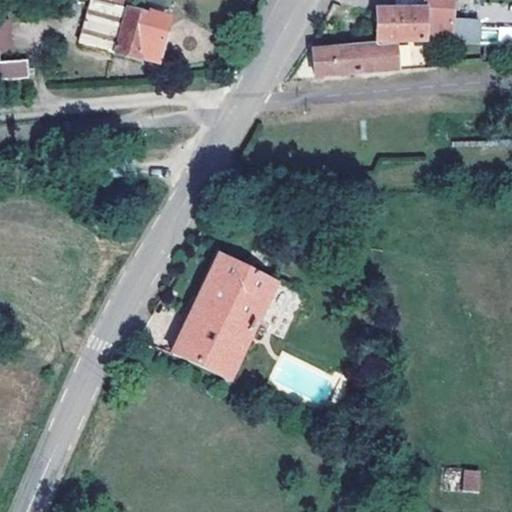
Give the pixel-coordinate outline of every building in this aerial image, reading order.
[(9,0),(1,24),(36,34),(139,62),(141,57),(154,61),(165,22),(130,13),(133,0),(9,0)] [(171,2),(163,0),(133,0),(130,13),(165,22),(171,2)] [(377,8),(378,40),(423,40),(455,43),(455,24),(454,0),(420,0),(421,8),(393,8),(377,8)] [(393,0),(393,8),(421,8),(420,0),(393,0)] [(479,23),(455,24),(455,43),(477,45),(478,31),(479,23)] [(0,64),(28,63),(36,34),(1,24),(0,28),(0,64)] [(508,33),(478,31),(477,45),(507,47),(508,33)] [(313,75),(396,69),(394,45),(312,50),(313,75)] [(0,81),(29,80),(28,63),(0,64),(0,81)] [(225,73),(213,74),(214,86),(226,85),(225,73)] [(134,153),(89,157),(90,178),(136,175),(134,153)] [(275,282),(218,254),(171,355),(229,381),(240,356),(221,348),(232,324),(251,333),(275,282)] [(251,333),(232,324),(221,348),(240,356),(251,333)] [(479,473),(463,472),(461,492),(477,493),(479,473)]
